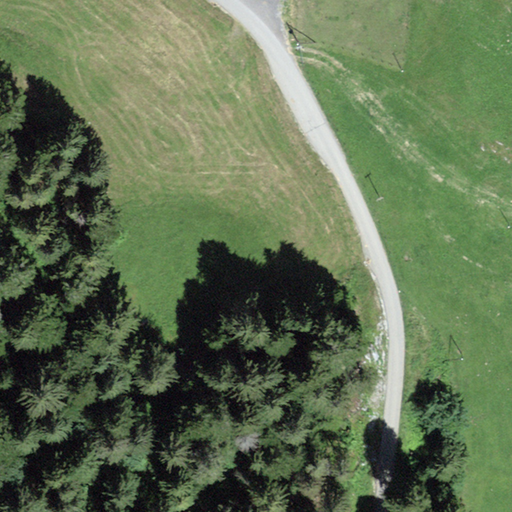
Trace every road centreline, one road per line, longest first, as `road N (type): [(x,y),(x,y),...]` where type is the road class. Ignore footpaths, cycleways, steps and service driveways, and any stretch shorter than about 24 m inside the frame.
road 1 (track): [(387,511),(397,334),(384,274),(339,165),(275,50),(224,0)]
road 2 (track): [(511,208),(423,145),(336,61),(275,50)]
